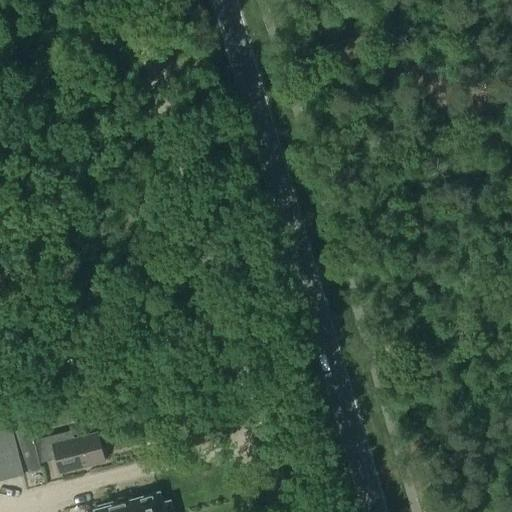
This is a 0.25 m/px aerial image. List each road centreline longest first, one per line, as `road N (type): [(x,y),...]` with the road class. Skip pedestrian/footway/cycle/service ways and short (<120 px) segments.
road 1 (secondary): [(375,511),(224,0)]
road 2 (unclassified): [(285,511),(135,0)]
